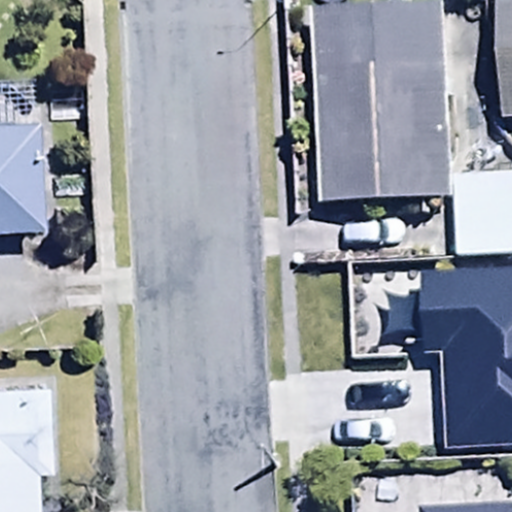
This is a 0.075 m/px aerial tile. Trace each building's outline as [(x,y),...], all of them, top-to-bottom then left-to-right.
[(511,0),(493,0),(499,131),(511,130),(511,0)] [(454,210),(446,18),(315,23),(322,215),(454,210)] [(0,247),(40,245),(36,139),(0,140),(0,247)] [(511,186),(457,189),(461,269),(511,266),(511,186)] [(51,401),(0,402),(0,511),(37,511),(37,494),(55,493),(51,401)]
